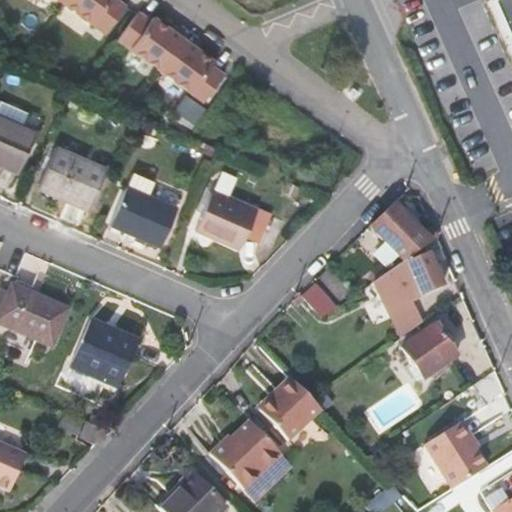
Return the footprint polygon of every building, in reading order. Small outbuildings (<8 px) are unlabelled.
[(64,0),(63,2),(106,33),(125,7),(116,0),(64,0)] [(511,0),(481,0),(511,65),(511,0)] [(150,21),(137,11),(118,38),(162,70),(184,39),(153,17),(150,21)] [(214,61),(184,39),(162,70),(205,101),(224,75),(211,66),(214,61)] [(175,112),(196,122),(205,103),(184,93),(175,112)] [(0,165),(17,173),(35,131),(0,116),(0,165)] [(37,187),(88,209),(106,169),(54,147),(37,187)] [(125,186),(109,224),(160,246),(176,208),(125,186)] [(212,190),(194,229),(239,249),(245,237),(258,243),(271,215),(212,190)] [(369,226),(402,261),(406,259),(437,238),(432,226),(422,233),(393,203),(369,226)] [(402,261),(371,282),(401,338),(422,323),(411,301),(442,287),(426,252),(407,261),(406,259),(402,261)] [(328,270),(318,278),(334,298),(344,290),(328,270)] [(11,285),(0,309),(0,325),(50,348),(67,309),(11,285)] [(300,296),(317,318),(333,308),(314,285),(300,296)] [(138,341),(89,319),(71,362),(90,371),(87,377),(117,389),(138,341)] [(433,324),(400,347),(412,365),(408,367),(412,372),(415,370),(422,379),(455,357),(433,324)] [(320,409),(289,377),(275,390),(277,392),(258,410),(287,441),(320,409)] [(327,398),(335,406),(345,396),(338,388),(327,398)] [(280,455),(247,421),(224,444),(222,442),(208,454),(243,490),(280,455)] [(85,422),(78,438),(93,445),(100,428),(85,422)] [(461,422),(428,443),(442,468),(455,488),(489,466),(461,422)] [(0,488),(8,492),(24,455),(0,444),(0,488)] [(178,488),(158,509),(161,511),(218,511),(224,507),(192,476),(179,489),(178,488)] [(369,511),(382,511),(401,498),(392,486),(365,506),(369,511)] [(511,511),(511,497),(494,509),(493,511),(511,511)]
